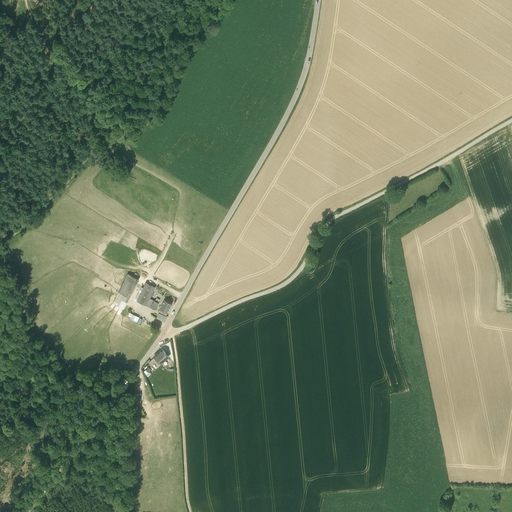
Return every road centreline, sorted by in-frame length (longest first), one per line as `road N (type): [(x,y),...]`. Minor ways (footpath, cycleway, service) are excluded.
road 1 (unclassified): [(165,329),(284,284),(335,216),(511,120)]
road 2 (tertiary): [(165,329),(291,105),(317,0)]
road 3 (track): [(0,247),(112,134),(136,135),(159,113),(187,57),(230,0)]
road 4 (tertiary): [(26,511),(165,329)]
road 5 (track): [(130,377),(101,363),(68,366),(23,313),(0,259)]
road 6 (track): [(189,511),(171,333)]
road 7 (unknown): [(9,511),(112,375)]
road 8 (unknown): [(131,511),(130,377)]
